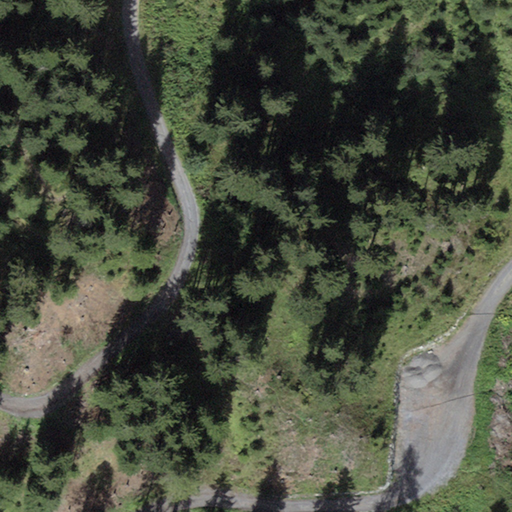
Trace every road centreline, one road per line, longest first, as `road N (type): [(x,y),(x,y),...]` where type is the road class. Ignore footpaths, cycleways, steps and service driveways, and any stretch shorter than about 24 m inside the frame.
road 1 (track): [(511,280),(462,370),(436,472),(395,505),(328,508),(181,493),(141,511)]
road 2 (track): [(0,391),(62,396),(176,285),(191,242),(191,211),(138,51),(137,0)]
